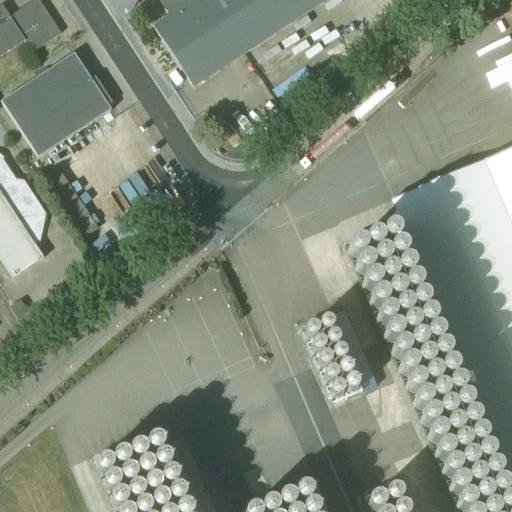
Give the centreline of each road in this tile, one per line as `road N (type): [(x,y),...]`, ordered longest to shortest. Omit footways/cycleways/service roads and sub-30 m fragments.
road 1 (unclassified): [(225,212),(464,0)]
road 2 (unclassified): [(0,409),(225,212)]
road 3 (unclassified): [(225,212),(86,0)]
